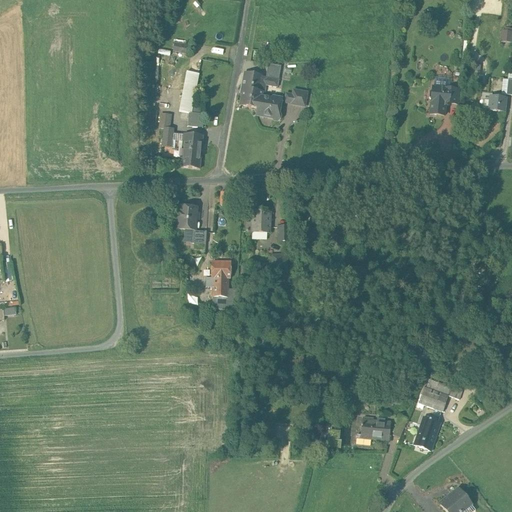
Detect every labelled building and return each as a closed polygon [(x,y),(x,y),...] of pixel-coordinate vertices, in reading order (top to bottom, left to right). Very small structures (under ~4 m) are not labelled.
[(511,42),(511,35),(511,29),(501,30),(501,42),(511,42)] [(174,43),(173,51),(187,53),(188,45),(174,43)] [(281,66),(268,64),(266,78),(267,78),(278,80),(281,66)] [(184,72),(183,88),(197,90),(198,73),(184,72)] [(262,76),(244,73),(240,94),(242,94),(240,105),(257,109),(259,109),(261,97),(262,92),(259,91),(262,76)] [(434,77),(434,86),(448,86),(449,78),(434,77)] [(278,80),(267,78),(265,85),(277,87),(278,80)] [(450,90),(432,88),(432,91),(431,91),(429,92),(429,98),(430,101),(431,101),(429,115),(444,117),(445,107),(449,107),(450,104),(448,105),(450,90)] [(188,114),(196,114),(197,106),(191,106),(194,91),(182,90),(179,104),(182,104),(179,113),(188,114)] [(458,91),(450,90),(448,105),(450,104),(457,105),(458,91)] [(306,93),(293,91),(293,96),(291,104),(304,107),(306,93)] [(281,99),(272,98),(272,99),(261,97),(259,109),(257,109),(256,115),(272,118),(274,121),(277,121),(279,119),(280,116),(278,114),(281,99)] [(504,99),(488,97),(487,112),(503,114),(504,99)] [(161,127),(164,128),(169,128),(171,115),(163,113),(161,127)] [(179,113),(179,118),(181,120),(188,121),(188,114),(179,113)] [(196,114),(188,114),(188,121),(187,127),(197,128),(197,114),(196,114)] [(164,128),(162,138),(171,139),(172,129),(169,128),(164,128)] [(202,137),(183,135),(179,168),(198,170),(202,137)] [(233,194),(221,193),(220,206),(232,207),(233,194)] [(196,208),(180,207),(178,230),(191,231),(194,231),(196,208)] [(266,210),(252,210),(251,223),(247,222),(246,232),(270,233),(270,213),(266,213),(266,210)] [(288,226),(277,227),(278,241),(289,240),(288,226)] [(206,232),(194,231),(191,231),(190,244),(205,245),(206,232)] [(281,256),(272,256),(272,270),(281,270),(281,256)] [(230,263),(211,263),(211,278),(211,279),(212,279),(212,288),(212,297),(227,298),(228,289),(228,279),(230,279),(230,263)] [(251,265),(245,265),(243,291),(242,299),(249,300),(251,265)] [(237,290),(228,289),(227,298),(233,299),(237,299),(237,290)] [(227,298),(212,297),(212,309),(233,310),(233,299),(227,298)] [(15,308),(3,310),(4,317),(16,315),(15,308)] [(461,392),(428,380),(425,388),(448,396),(458,399),(461,392)] [(425,388),(423,387),(418,403),(443,412),(448,396),(425,388)] [(342,394),(334,394),(333,405),(341,405),(342,394)] [(427,410),(425,418),(439,421),(440,413),(427,410)] [(400,417),(392,436),(400,439),(407,419),(400,417)] [(422,418),(412,446),(429,452),(439,424),(422,418)] [(376,421),(362,420),(361,426),(360,427),(361,427),(361,435),(360,439),(371,440),(388,442),(390,423),(385,422),(385,419),(376,419),(376,421)] [(338,432),(330,431),(328,446),(339,448),(339,441),(337,441),(338,432)] [(371,440),(360,439),(361,435),(357,435),(356,444),(370,446),(371,440)] [(472,506),(457,489),(451,494),(452,496),(440,506),(445,511),(473,511),(475,511),(471,507),(472,506)]
